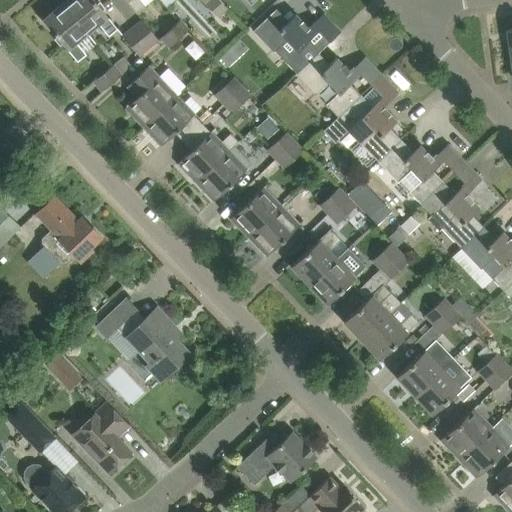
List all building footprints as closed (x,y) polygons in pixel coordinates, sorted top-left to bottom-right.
[(94,0),(66,0),(63,3),(88,33),(100,24),(108,35),(117,28),(94,0)] [(125,0),(136,12),(145,6),(140,0),(125,0)] [(220,0),(201,0),(205,4),(217,18),(228,8),(220,0)] [(76,42),(88,33),(63,3),(43,19),(78,61),(86,54),(76,42)] [(261,23),(254,30),(273,51),(284,41),(294,52),(285,61),(296,73),(317,53),(317,54),(320,51),(308,40),(314,34),(295,14),(287,22),(275,9),(261,23)] [(313,23),(319,30),(330,41),(341,31),(324,13),(313,23)] [(131,26),(149,48),(160,38),(142,17),(131,26)] [(179,19),(160,38),(168,47),(188,28),(179,19)] [(139,56),(149,48),(131,26),(121,34),(139,56)] [(230,48),(220,58),(229,67),(239,57),(230,48)] [(326,104),(337,116),(360,94),(350,83),(356,77),(337,57),(328,65),(317,54),(317,53),(296,73),(302,81),(315,94),(328,82),(338,93),(326,104)] [(371,84),(382,74),(365,57),(354,67),(371,84)] [(102,91),(122,75),(113,65),(93,81),(102,91)] [(142,127),(177,94),(149,65),(127,86),(127,87),(128,87),(137,96),(125,108),(125,109),(130,105),(139,115),(136,119),(143,126),(142,127)] [(170,69),(164,74),(177,90),(183,85),(170,69)] [(382,74),(371,84),(388,102),(398,92),(382,74)] [(242,84),(234,75),(214,95),(222,103),(242,84)] [(251,93),(242,84),(222,103),(231,113),(251,93)] [(177,94),(142,127),(143,127),(144,127),(150,134),(154,131),(164,141),(160,145),(160,146),(201,107),(190,96),(184,101),(177,94)] [(360,94),(337,116),(322,130),(334,142),(349,129),(378,161),(400,140),(388,128),(397,120),(377,100),(372,106),(360,94)] [(266,150),(275,159),(295,139),(286,130),(266,150)] [(212,131),(192,150),(177,163),(178,164),(182,160),(192,170),(188,174),(195,181),(195,182),(229,149),(238,140),(230,133),(222,141),(212,131)] [(295,139),(275,159),(283,168),(304,148),(295,139)] [(411,152),(400,140),(378,161),(397,182),(400,179),(410,190),(409,191),(420,203),(444,181),(433,170),(438,164),(419,144),(411,152)] [(454,172),(465,161),(448,143),(437,154),(454,172)] [(195,182),(195,181),(195,182),(196,183),(196,182),(203,190),(207,186),(216,196),(212,200),(213,201),(248,168),(229,149),(195,182)] [(465,161),(454,172),(470,189),(481,179),(465,161)] [(441,226),(460,247),(482,227),(471,215),(479,207),(460,187),(454,193),(444,181),(420,203),(431,215),(427,218),(437,230),(441,226)] [(318,205),(327,213),(347,194),(339,185),(318,205)] [(247,237),(282,204),(264,186),(230,219),(231,220),(235,216),(244,226),(241,229),(248,237),(247,237)] [(54,194),(35,213),(51,229),(42,237),(42,245),(59,264),(66,263),(74,256),(78,260),(102,237),(82,217),(79,220),(54,194)] [(347,194),(327,213),(336,223),(357,204),(347,194)] [(282,204),(247,237),(248,238),(256,245),(259,241),(269,251),(265,255),(265,256),(300,223),(282,204)] [(0,206),(0,247),(20,225),(0,206)] [(492,277),(504,290),(511,281),(511,241),(502,231),(494,239),(482,227),(460,247),(480,268),(481,267),(491,278),(492,277)] [(291,266),(308,284),(337,257),(329,248),(340,238),(330,228),(291,266)] [(397,228),(389,236),(398,245),(406,237),(397,228)] [(400,250),(394,244),(391,241),(371,260),(380,269),(400,250)] [(348,247),(337,257),(308,284),(327,304),(366,266),(348,247)] [(409,259),(400,250),(380,269),(390,279),(409,259)] [(511,281),(504,290),(503,290),(511,300),(511,281)] [(390,291),(384,285),(373,295),(372,294),(343,321),(361,340),(390,312),(379,302),(390,291)] [(159,381),(163,377),(173,368),(176,372),(184,364),(181,361),(190,352),(169,330),(174,324),(157,306),(139,323),(131,314),(137,308),(126,297),(95,326),(107,337),(118,326),(126,334),(124,336),(147,361),(144,364),(159,380),(159,381)] [(433,324),(452,306),(444,297),(425,316),(433,324)] [(461,315),(452,306),(433,324),(442,333),(461,315)] [(460,313),(461,314),(469,323),(477,315),(469,306),(460,313)] [(379,359),(419,322),(410,313),(400,323),(390,312),(361,340),(379,359)] [(479,334),(488,326),(477,315),(469,323),(479,334)] [(444,347),(436,339),(419,355),(396,376),(414,395),(443,368),(433,358),(444,347)] [(496,351),(476,370),(485,380),(505,361),(496,351)] [(47,362),(45,364),(52,371),(64,359),(58,352),(56,354),(47,362)] [(510,366),(505,361),(485,380),(494,389),(511,372),(511,367),(510,366)] [(432,414),(472,376),(463,368),(453,378),(443,368),(414,395),(432,414)] [(36,415),(21,400),(5,416),(39,452),(56,436),(36,415)] [(72,433),(95,457),(109,472),(131,451),(119,438),(131,426),(106,400),(72,433)] [(492,426),(474,407),(440,439),(441,440),(445,436),(455,446),(451,450),(458,459),(492,426)] [(475,476),(476,477),(511,445),(492,426),(458,459),(466,466),(470,462),(479,472),(475,476)] [(290,482),(302,470),(317,456),(292,430),(276,446),(268,437),(237,466),(254,484),(274,465),(290,482)] [(511,511),(511,460),(496,476),(504,484),(492,495),(493,496),(497,492),(507,502),(503,506),(508,511),(511,511)] [(31,488),(47,503),(55,511),(66,511),(84,495),(71,481),(75,477),(67,470),(65,472),(56,463),(47,471),(44,466),(38,463),(33,463),(27,465),(24,471),(24,477),(28,484),(31,488)] [(330,476),(308,497),(317,507),(321,511),(358,511),(364,507),(342,483),(339,486),(330,476)] [(240,511),(226,497),(215,507),(209,511),(240,511)] [(290,511),(281,502),(270,511),(290,511)]
